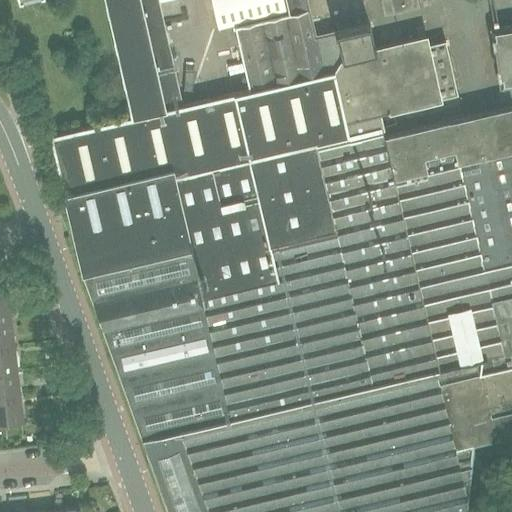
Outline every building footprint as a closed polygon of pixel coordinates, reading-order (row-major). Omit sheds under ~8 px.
[(100,0),(128,117),(50,135),(69,218),(81,268),(102,326),(168,511),(464,511),(472,450),(455,454),(435,367),(438,366),(383,136),(378,112),(456,93),(444,40),(426,45),(424,36),(374,47),(368,22),(325,32),(313,35),(309,19),(304,0),(284,0),(288,12),(234,25),(249,89),(182,105),(164,22),(159,2),(167,0),(100,0)] [(282,0),(210,0),(217,27),(286,11),(282,0)] [(380,0),(384,15),(419,7),(417,0),(380,0)] [(511,24),(490,28),(499,87),(511,84),(511,24)] [(511,105),(383,136),(438,366),(435,367),(455,454),(472,450),(473,441),(511,432),(511,105)] [(0,320),(11,319),(8,294),(0,294),(0,320)] [(0,346),(14,344),(11,319),(0,320),(0,346)] [(0,371),(18,370),(14,344),(0,346),(0,371)] [(0,397),(21,395),(18,370),(0,371),(0,397)] [(21,395),(0,397),(0,423),(24,421),(21,395)]
